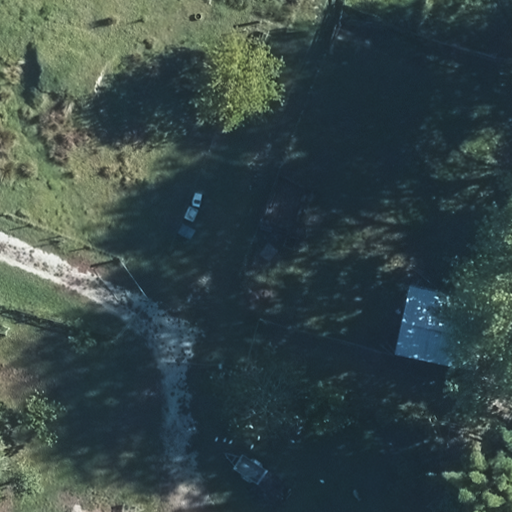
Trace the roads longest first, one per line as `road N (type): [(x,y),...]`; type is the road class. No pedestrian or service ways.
road 1 (track): [(306,0),(289,69),(137,352),(406,426),(511,434)]
road 2 (track): [(229,511),(178,451),(137,352),(0,288)]
